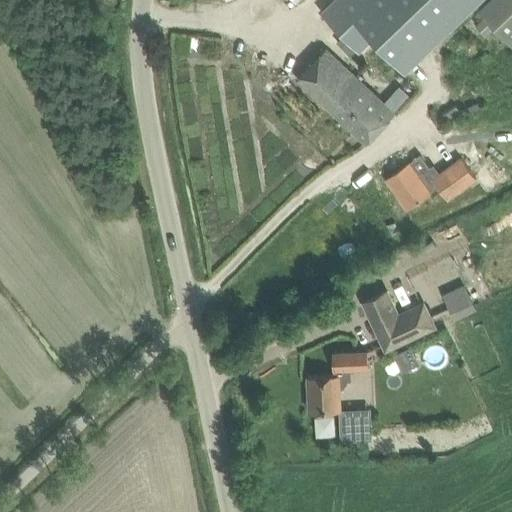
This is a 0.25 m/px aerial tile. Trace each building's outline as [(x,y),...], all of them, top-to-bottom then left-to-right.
[(332,0),(312,20),(314,21),(350,59),(364,45),(396,78),(411,64),(398,51),(415,34),(428,47),(476,0),(332,0)] [(487,16),(477,26),(485,35),(496,25),(487,16)] [(298,79),(367,144),(396,112),(327,48),(298,79)] [(387,178),(409,208),(438,187),(431,176),(435,173),(421,155),(387,178)] [(435,173),(431,176),(438,187),(448,199),(477,177),(461,155),(435,173)] [(490,189),(508,175),(496,159),(477,173),(490,189)] [(442,292),(454,319),(476,308),(464,282),(442,292)] [(437,326),(424,298),(399,311),(387,287),(361,299),(384,351),(437,326)] [(340,380),(352,379),(351,369),(369,368),(367,351),(333,353),(334,369),(335,369),(335,374),(308,375),(310,411),(341,410),(340,380)] [(312,414),(312,435),(332,436),(333,415),(312,414)] [(371,424),(342,426),(343,441),(372,439),(371,424)]
